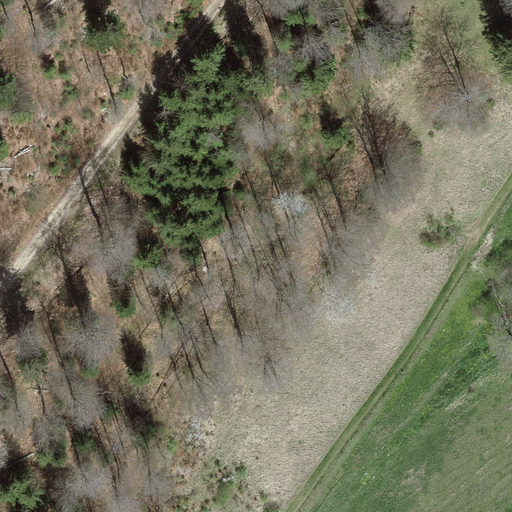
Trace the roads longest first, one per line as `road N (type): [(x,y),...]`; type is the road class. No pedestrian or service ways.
road 1 (track): [(511,19),(442,74),(220,511)]
road 2 (track): [(0,296),(222,0)]
